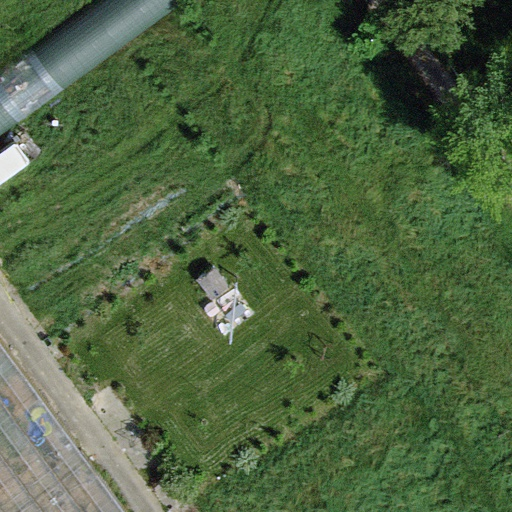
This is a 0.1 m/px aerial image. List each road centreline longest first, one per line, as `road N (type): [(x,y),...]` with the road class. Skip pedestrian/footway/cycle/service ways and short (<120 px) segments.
road 1 (track): [(159,511),(0,293)]
road 2 (track): [(511,173),(386,0)]
